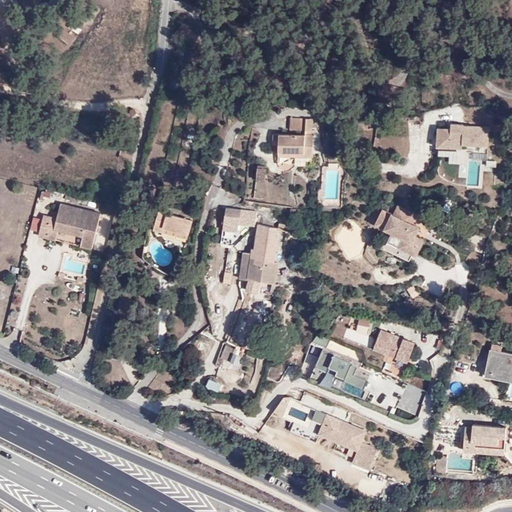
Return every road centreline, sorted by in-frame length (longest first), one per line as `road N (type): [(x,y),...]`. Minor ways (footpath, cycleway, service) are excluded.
road 1 (unclassified): [(72,384),(95,341),(152,106),(168,0)]
road 2 (tertiary): [(336,511),(72,384)]
road 3 (unknown): [(132,412),(202,319),(198,271),(225,146)]
road 4 (motorway): [(254,511),(0,399)]
road 5 (motorway): [(169,511),(0,422)]
